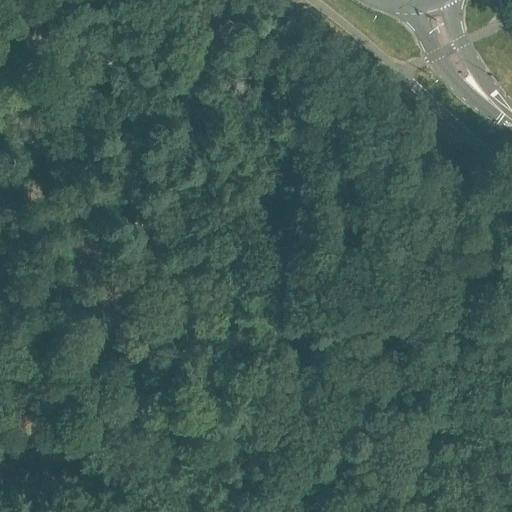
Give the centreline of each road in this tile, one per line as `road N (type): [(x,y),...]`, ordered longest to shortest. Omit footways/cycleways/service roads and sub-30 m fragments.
road 1 (track): [(346,511),(307,464),(234,430),(0,455)]
road 2 (secondary): [(412,9),(452,77),(511,124)]
road 3 (secondary): [(511,119),(475,66),(447,0)]
